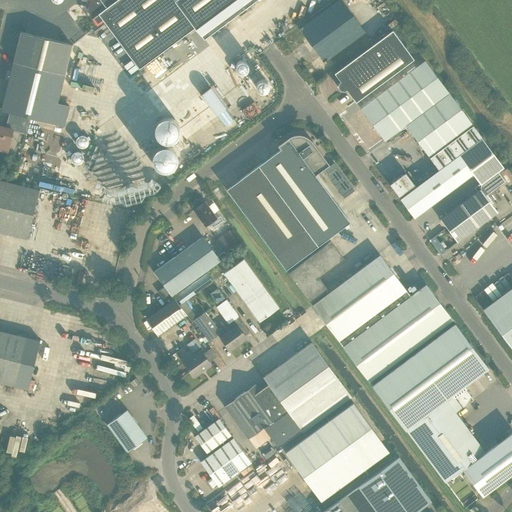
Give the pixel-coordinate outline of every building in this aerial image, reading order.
[(91,0),(92,0),(91,2),(91,3),(91,5),(90,6),(90,8),(90,9),(91,10),(91,12),(91,13),(92,15),(93,16),(93,17),(98,23),(102,19),(139,69),(195,27),(204,39),(256,0),(91,0)] [(290,9),(295,8),(298,5),(300,1),(300,0),(277,0),(278,1),(281,6),(285,8),(290,9)] [(340,0),(339,0),(299,30),(323,62),(364,32),(340,0)] [(344,91),(346,90),(356,103),(414,59),(392,30),(334,74),(340,82),(339,83),(338,87),(340,91),(344,91)] [(57,103),(72,45),(21,32),(1,110),(11,113),(7,128),(0,126),(0,149),(8,152),(13,131),(25,134),(30,118),(65,127),(70,106),(57,103)] [(240,76),(244,77),(248,76),(251,73),(253,70),(253,66),(251,62),(248,59),(245,58),(241,59),(237,61),(235,65),(234,69),(236,73),(240,76)] [(385,141),(405,126),(449,93),(425,61),(361,109),(385,141)] [(256,97),(261,98),(262,98),(264,97),(268,95),(270,92),(271,88),(270,84),(267,81),(263,79),(259,79),(255,80),(252,84),(251,88),(252,93),(256,97)] [(473,125),(449,93),(405,126),(429,158),(439,170),(482,138),(473,125)] [(204,154),(238,130),(215,98),(182,122),(204,154)] [(226,189),(276,256),(286,270),(304,256),(318,246),(350,222),(311,170),(324,160),(311,143),(309,140),(307,139),(305,137),(302,136),(299,136),(296,136),(294,137),(291,138),(288,139),(280,146),(281,148),(259,165),(226,189)] [(504,167),(482,138),(439,170),(400,199),(414,218),(473,174),(480,184),(497,172),(504,167)] [(333,163),(323,171),(342,196),(353,188),(352,187),(351,188),(333,163)] [(80,179),(80,184),(81,188),(84,190),(88,192),(92,192),(96,190),(99,186),(100,181),(98,176),(95,173),(90,172),(85,172),(82,175),(80,179)] [(480,184),(477,187),(477,191),(481,189),(485,195),(504,181),(497,172),(480,184)] [(390,184),(399,197),(414,185),(405,173),(390,184)] [(113,196),(117,197),(122,196),(126,193),(128,189),(128,184),(125,180),(122,177),(118,176),(113,177),(110,180),(108,184),(107,189),(109,193),(113,196)] [(0,180),(0,232),(27,239),(39,190),(0,180)] [(477,191),(440,219),(457,242),(498,212),(485,195),(481,189),(477,191)] [(48,204),(54,205),(55,197),(78,201),(79,196),(51,191),(48,204)] [(114,208),(115,203),(92,197),(91,202),(114,208)] [(205,202),(194,210),(205,226),(209,223),(213,228),(223,220),(217,211),(219,210),(211,198),(211,199),(206,202),(205,202)] [(235,249),(245,244),(235,227),(226,232),(235,249)] [(486,240),(489,244),(501,235),(498,231),(486,240)] [(175,256),(154,272),(165,286),(159,291),(166,301),(172,296),(206,271),(221,260),(226,256),(228,255),(225,251),(218,256),(203,236),(175,256)] [(331,241),(310,256),(288,273),(301,291),(310,302),(328,289),(319,277),(344,259),(342,256),(331,241)] [(440,244),(436,247),(441,253),(445,250),(440,244)] [(380,255),(377,256),(330,292),(312,305),(339,341),(369,381),(453,320),(426,284),(410,296),(406,290),(381,256),(380,255)] [(223,273),(243,298),(254,313),(261,322),(281,308),(243,259),(223,273)] [(511,287),(483,309),(511,348),(511,287)] [(218,288),(210,294),(218,306),(226,300),(218,288)] [(175,299),(147,319),(158,336),(187,315),(175,299)] [(225,334),(220,328),(219,329),(221,333),(218,335),(220,337),(230,351),(247,338),(244,335),(249,331),(226,300),(218,306),(217,307),(229,323),(228,326),(231,330),(225,334)] [(209,342),(218,335),(221,333),(219,329),(206,311),(194,320),(209,342)] [(455,323),(372,385),(405,430),(488,368),(455,323)] [(0,382),(15,387),(28,390),(41,341),(0,330),(0,382)] [(195,338),(187,344),(190,349),(194,346),(196,349),(200,345),(195,338)] [(303,432),(352,396),(312,342),(263,377),(269,384),(260,390),(255,383),(240,395),(264,428),(278,447),(302,430),(303,432)] [(201,351),(184,363),(194,377),(211,365),(201,351)] [(136,378),(130,382),(134,388),(140,383),(136,378)] [(464,388),(454,395),(463,407),(473,400),(464,388)] [(264,428),(240,395),(225,406),(249,439),(264,428)] [(453,396),(407,431),(418,446),(445,482),(463,470),(482,496),(511,473),(511,432),(486,452),(455,412),(462,407),(453,396)] [(355,401),(285,452),(321,500),(390,449),(355,401)] [(127,410),(107,424),(127,452),(147,438),(127,410)] [(219,418),(195,436),(207,453),(231,435),(219,418)] [(233,438),(201,462),(212,478),(208,481),(213,488),(217,485),(219,486),(251,462),(233,438)] [(322,511),(416,511),(430,502),(431,501),(412,475),(399,456),(358,486),(322,511)]
